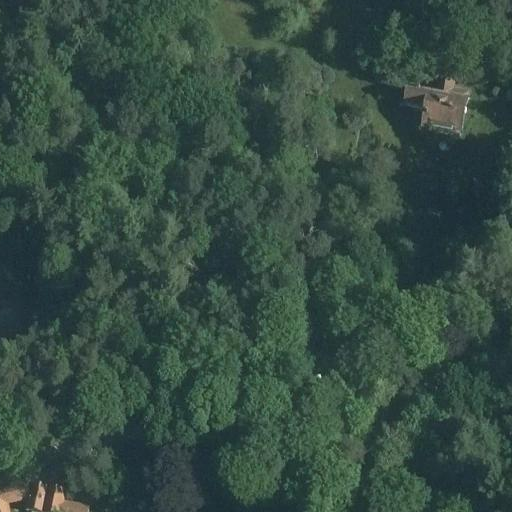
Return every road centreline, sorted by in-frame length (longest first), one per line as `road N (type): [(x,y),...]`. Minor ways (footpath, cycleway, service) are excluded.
road 1 (track): [(0,459),(214,414),(394,431)]
road 2 (unclassified): [(379,511),(394,431),(511,336)]
